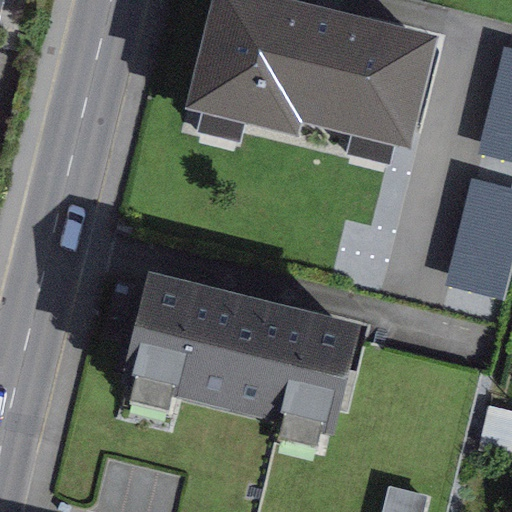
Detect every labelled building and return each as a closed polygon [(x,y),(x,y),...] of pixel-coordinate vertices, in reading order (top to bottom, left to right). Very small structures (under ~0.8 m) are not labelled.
[(0,0),(0,33),(26,40),(36,0),(0,0)] [(439,56),(223,0),(218,0),(186,123),(300,153),(303,139),(410,167),(439,56)] [(511,55),(504,53),(478,158),(511,166),(511,55)] [(511,269),(511,194),(472,184),(446,289),(504,303),(511,269)] [(373,327),(150,271),(118,397),(341,453),(373,327)] [(423,511),(427,495),(389,486),(382,511),(423,511)]
